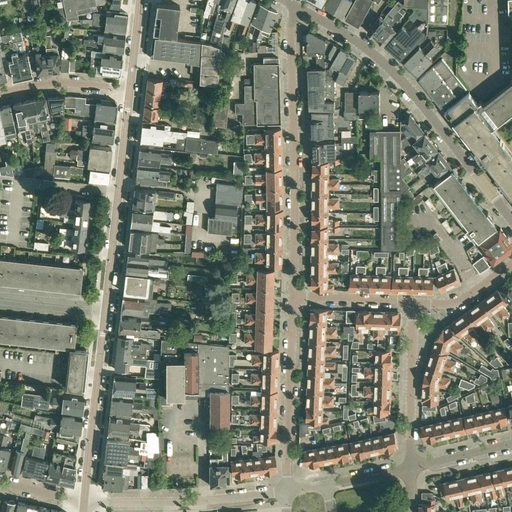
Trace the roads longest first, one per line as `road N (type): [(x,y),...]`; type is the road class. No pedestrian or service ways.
road 1 (residential): [(511,221),(398,77),(297,8)]
road 2 (residential): [(292,297),(290,29),(297,8)]
road 3 (unclassified): [(84,501),(286,491)]
road 4 (residential): [(286,491),(292,297)]
road 5 (residential): [(84,501),(105,310)]
road 6 (residential): [(409,469),(412,304)]
road 7 (residential): [(12,245),(19,180),(118,191)]
road 8 (residential): [(0,93),(59,82),(129,89)]
road 9 (residential): [(292,297),(412,304)]
